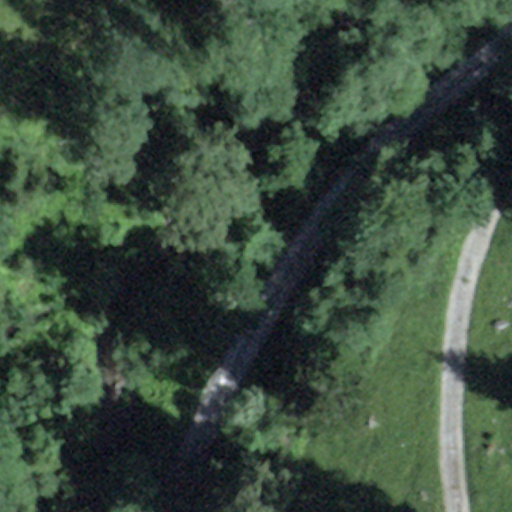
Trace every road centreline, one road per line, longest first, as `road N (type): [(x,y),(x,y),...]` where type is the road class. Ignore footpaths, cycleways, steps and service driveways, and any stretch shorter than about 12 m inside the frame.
road 1 (unclassified): [(511,45),(437,99),(184,415),(163,511)]
road 2 (track): [(511,163),(484,219),(453,328),(454,511)]
